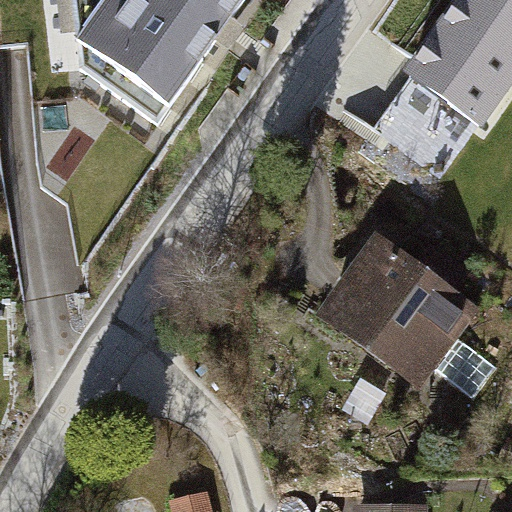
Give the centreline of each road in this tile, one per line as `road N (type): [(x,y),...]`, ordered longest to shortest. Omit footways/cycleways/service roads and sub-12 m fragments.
road 1 (residential): [(121,337),(356,0)]
road 2 (residential): [(121,337),(218,430),(242,511)]
road 3 (residential): [(11,511),(121,337)]
